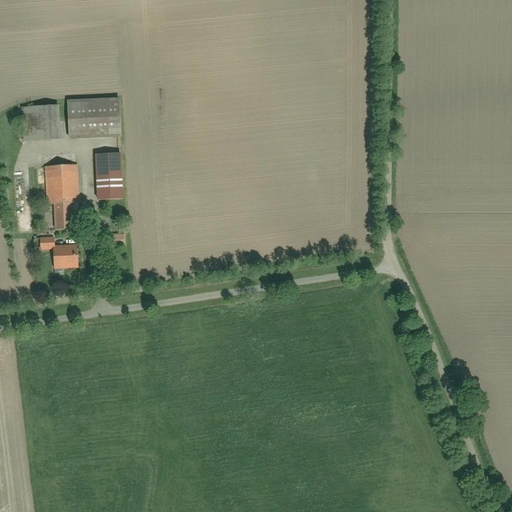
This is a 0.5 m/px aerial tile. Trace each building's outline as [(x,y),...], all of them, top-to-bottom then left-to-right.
[(68,104),(69,142),(122,141),(121,102),(68,104)] [(23,111),(24,144),(61,142),(60,110),(23,111)] [(101,201),(125,200),(122,158),(98,159),(101,201)] [(48,206),(52,206),(53,233),(75,232),(74,205),(78,205),(77,167),(46,168),(48,206)] [(111,238),(112,249),(125,248),(125,237),(111,238)] [(55,241),(41,241),(41,251),(55,250),(55,241)] [(54,251),(54,271),(79,271),(79,251),(54,251)]
